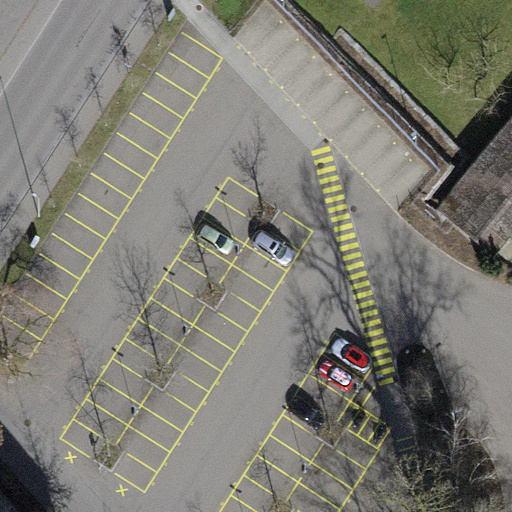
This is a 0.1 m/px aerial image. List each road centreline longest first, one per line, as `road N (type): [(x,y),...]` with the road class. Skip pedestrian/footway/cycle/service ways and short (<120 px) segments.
road 1 (tertiary): [(0,168),(113,0)]
road 2 (residential): [(0,411),(85,511)]
